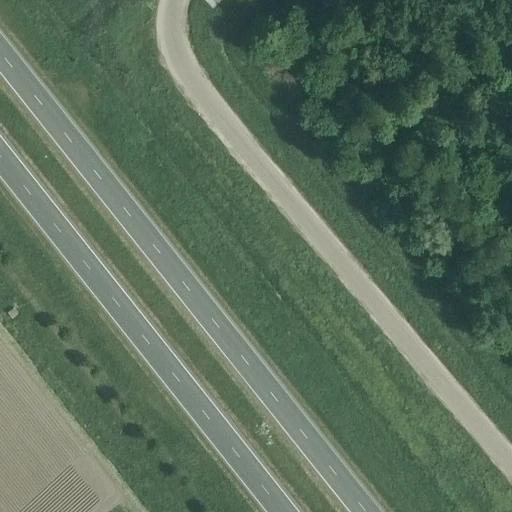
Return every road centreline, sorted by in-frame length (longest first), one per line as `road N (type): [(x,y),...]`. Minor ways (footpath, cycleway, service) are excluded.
road 1 (unclassified): [(511,467),(188,81),(169,38),(172,0)]
road 2 (trunk): [(365,511),(0,52)]
road 3 (trunk): [(0,158),(281,511)]
